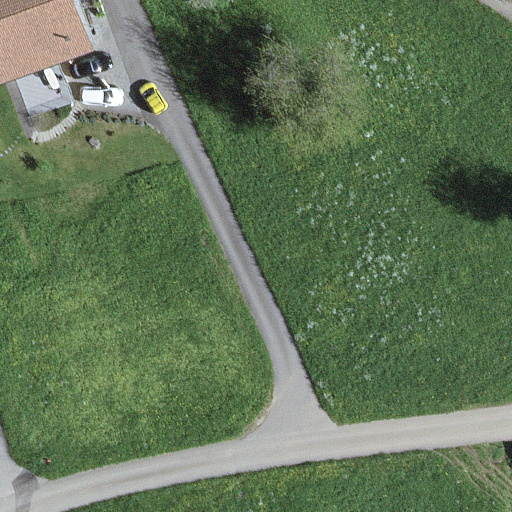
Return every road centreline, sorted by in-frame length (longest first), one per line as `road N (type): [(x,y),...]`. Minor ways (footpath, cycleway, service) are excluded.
road 1 (residential): [(302,451),(283,356),(122,0)]
road 2 (unclassified): [(302,451),(194,464),(22,511)]
road 3 (unclassified): [(511,422),(302,451)]
